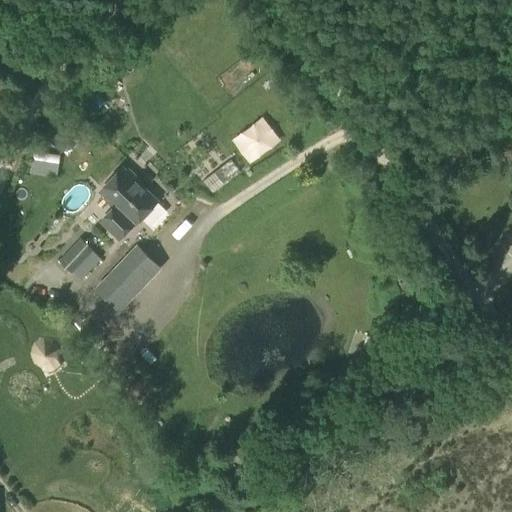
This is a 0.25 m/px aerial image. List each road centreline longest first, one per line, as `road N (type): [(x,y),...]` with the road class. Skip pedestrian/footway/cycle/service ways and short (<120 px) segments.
road 1 (track): [(511,349),(270,0)]
road 2 (track): [(0,183),(39,101),(118,0)]
